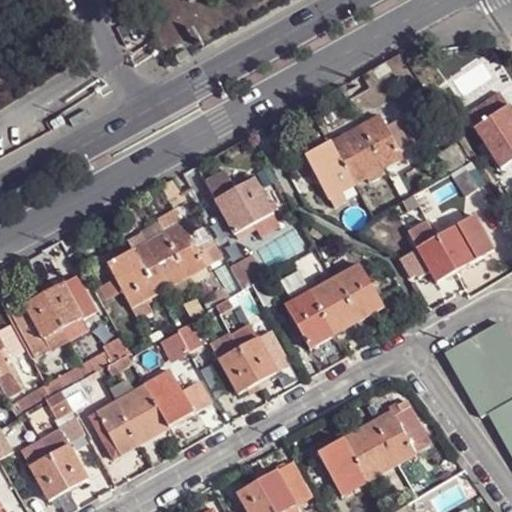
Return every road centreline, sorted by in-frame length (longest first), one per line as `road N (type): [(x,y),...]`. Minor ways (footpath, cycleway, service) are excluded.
road 1 (residential): [(131,511),(408,356),(511,502)]
road 2 (tertiary): [(183,143),(451,0)]
road 3 (tertiary): [(341,0),(156,100)]
road 4 (tertiary): [(0,242),(183,143)]
road 5 (tertiary): [(156,100),(0,188)]
road 6 (unknown): [(408,356),(492,304),(511,309)]
